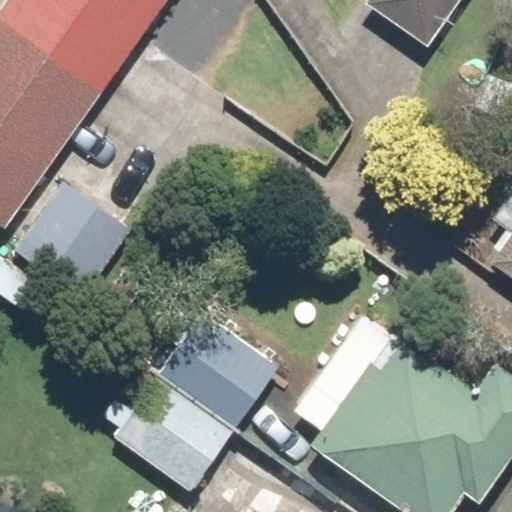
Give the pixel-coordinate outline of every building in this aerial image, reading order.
[(0,0),(0,224),(1,225),(152,0),(0,0)] [(361,0),(361,1),(421,44),(452,0),(361,0)] [(129,227),(56,178),(9,247),(81,296),(129,227)] [(511,184),(487,218),(506,231),(485,262),(511,281),(511,184)] [(0,309),(11,320),(39,291),(0,252),(0,309)] [(187,490),(274,361),(196,308),(154,371),(114,344),(96,371),(121,388),(102,417),(117,427),(110,438),(187,490)] [(471,387),(356,310),(291,408),(317,426),(304,446),(404,511),(443,511),(458,489),(475,500),(511,443),(511,383),(486,366),(471,387)]
